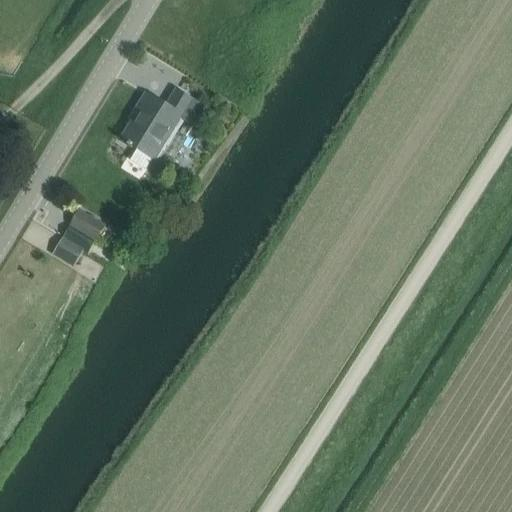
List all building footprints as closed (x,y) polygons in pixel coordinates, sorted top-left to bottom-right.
[(128,146),(132,148),(133,147),(139,151),(133,161),(148,170),(154,160),(156,161),(182,119),(194,126),(204,109),(177,92),(167,108),(146,95),(136,112),(139,114),(122,140),(129,144),(128,146)] [(95,239),(103,226),(79,211),(71,225),(88,235),(95,239)] [(71,225),(63,238),(83,250),(87,253),(95,239),(88,235),(71,225)] [(115,250),(121,238),(113,234),(107,245),(115,250)] [(63,238),(56,248),(77,261),(83,250),(63,238)]
